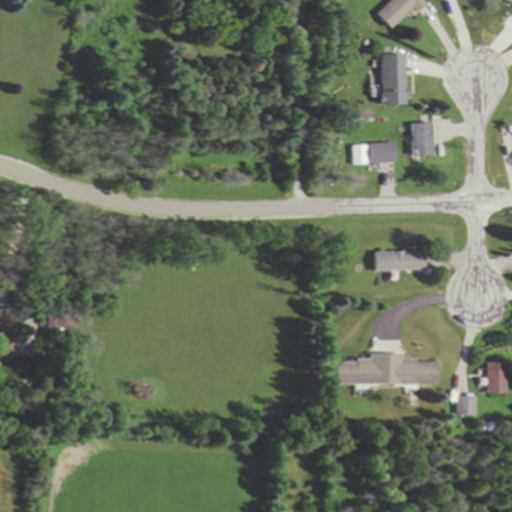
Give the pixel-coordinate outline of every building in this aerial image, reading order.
[(389,0),(373,15),(388,31),(421,2),(418,0),(389,0)] [(376,57),(376,107),(401,107),(401,57),(376,57)] [(428,158),(428,125),(407,125),(408,158),(428,158)] [(393,165),(393,145),(365,145),(365,165),(393,165)] [(372,254),(372,273),(423,272),(423,253),(372,254)] [(0,358),(6,362),(20,338),(0,325),(0,358)] [(434,387),(433,363),(399,363),(399,360),(331,360),(331,388),(434,387)] [(483,394),(503,394),(503,364),(483,364),(483,394)] [(454,417),(473,418),(473,399),(455,398),(454,417)]
